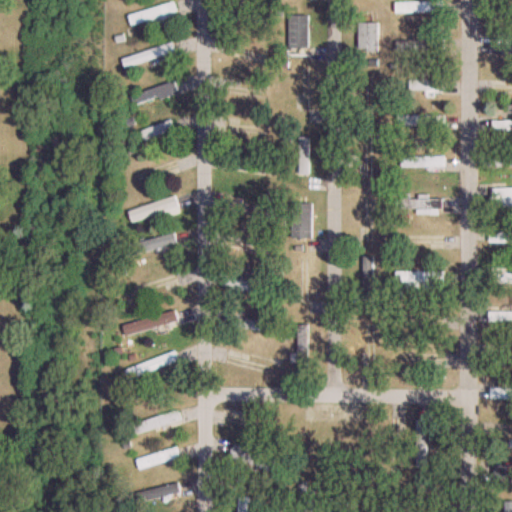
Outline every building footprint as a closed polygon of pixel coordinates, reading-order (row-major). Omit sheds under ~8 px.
[(128,16),(131,27),(149,21),(151,26),(179,17),(175,1),(128,16)] [(268,15),(226,8),(224,18),(266,25),(268,15)] [(445,41),(397,41),(397,51),(445,51),(445,41)] [(122,59),(126,68),(176,52),(173,42),(122,59)] [(511,53),(511,44),(495,45),(495,54),(511,53)] [(225,54),(265,64),(267,56),(228,46),(225,54)] [(131,95),(134,105),(179,92),(176,81),(131,95)] [(445,81),(410,81),(410,93),(445,93),(445,81)] [(399,116),(399,127),(445,127),(445,116),(399,116)] [(511,120),(493,121),(493,130),(511,130),(511,120)] [(175,131),(173,121),(141,129),(144,139),(175,131)] [(374,180),(374,133),(363,133),(363,181),(374,180)] [(310,137),(300,137),(300,175),(310,175),(310,137)] [(511,158),(490,159),(490,167),(511,167),(511,158)] [(511,189),(491,189),(491,206),(511,206),(511,189)] [(129,211),(133,222),(179,206),(176,195),(129,211)] [(308,241),(308,198),(297,198),(297,241),(308,241)] [(443,199),(402,199),(402,210),(443,210),(443,199)] [(242,204),(228,201),(227,209),(241,211),(242,204)] [(374,201),(364,201),(364,237),(374,237),(374,201)] [(246,210),(266,217),(268,211),(248,204),(246,210)] [(178,244),(175,233),(130,245),(133,256),(178,244)] [(511,233),(489,233),(489,244),(511,244),(511,233)] [(225,237),(223,248),(270,259),(273,248),(225,237)] [(364,258),(364,304),(375,304),(375,258),(364,258)] [(237,272),(226,271),(224,289),(272,294),(273,284),(237,280),(237,272)] [(445,272),(396,272),(396,283),(406,283),(406,290),(445,290),(445,272)] [(179,284),(176,273),(130,286),(134,298),(179,284)] [(269,323),(234,317),(232,327),(267,333),(269,323)] [(308,371),(308,325),(299,325),(299,371),(308,371)] [(124,368),(128,379),(180,363),(176,352),(124,368)] [(224,365),(270,376),(272,366),(226,355),(224,365)] [(136,434),(181,421),(178,411),(133,424),(136,434)] [(417,468),(429,468),(429,420),(417,420),(417,468)] [(279,458),(233,445),(229,459),(275,472),(279,458)] [(511,468),(511,466),(495,465),(495,485),(511,485),(511,468)] [(127,497),(130,507),(181,491),(178,482),(127,497)] [(336,511),(348,511),(349,493),(336,493),(336,511)] [(315,511),(316,501),(305,501),(304,511),(315,511)]
